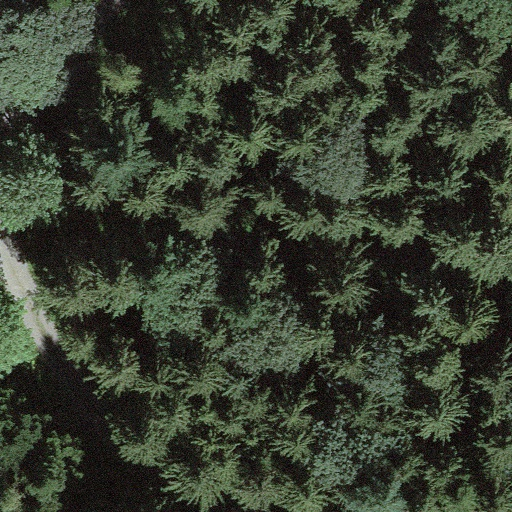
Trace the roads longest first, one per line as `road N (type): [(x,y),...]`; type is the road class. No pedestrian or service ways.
road 1 (track): [(0,229),(52,355),(91,409),(126,448),(241,511)]
road 2 (track): [(0,165),(17,121),(104,0)]
